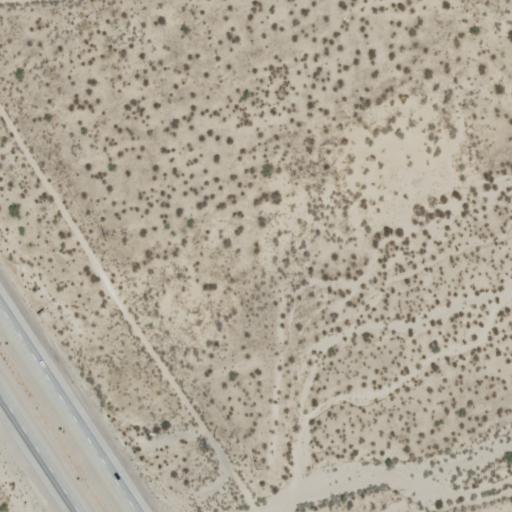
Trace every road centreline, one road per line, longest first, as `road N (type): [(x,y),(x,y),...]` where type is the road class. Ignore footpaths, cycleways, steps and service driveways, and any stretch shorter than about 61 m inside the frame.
road 1 (motorway): [(129,511),(0,311)]
road 2 (motorway): [(0,395),(75,511)]
